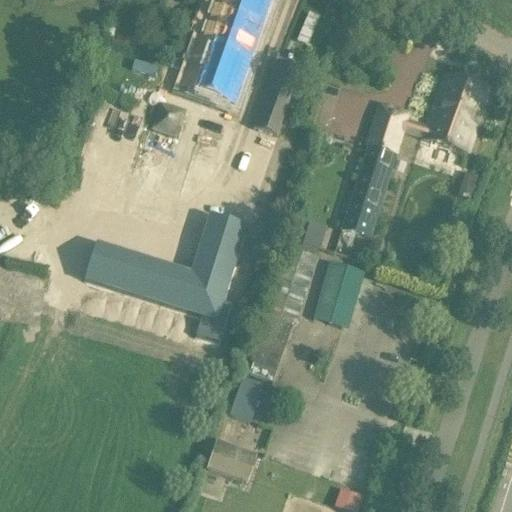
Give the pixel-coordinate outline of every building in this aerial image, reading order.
[(215,0),(191,67),(173,60),(167,78),(185,84),(183,92),(232,109),(234,109),(272,0),(215,0)] [(300,73),(277,64),(253,133),(276,141),(300,73)] [(445,77),(425,129),(405,123),(407,118),(408,118),(408,117),(378,107),(378,108),(379,109),(366,149),(367,150),(341,233),(369,242),(396,158),(394,157),(402,133),(421,139),(420,142),(467,157),(468,155),(467,155),(477,128),(478,128),(482,116),(490,92),(445,77)] [(115,232),(143,242),(185,115),(160,106),(152,131),(149,130),(115,232)] [(205,214),(225,125),(200,120),(181,209),(205,214)] [(218,222),(208,219),(208,220),(206,227),(205,231),(204,231),(200,245),(194,264),(190,276),(186,275),(186,277),(174,273),(175,272),(167,269),(167,271),(155,267),(156,266),(148,263),(148,265),(136,261),(137,260),(129,257),(128,259),(117,255),(117,254),(102,249),(102,250),(98,248),(95,247),(92,256),(93,257),(87,276),(86,275),(83,285),(84,285),(102,291),(138,302),(178,315),(199,321),(200,322),(194,341),(218,348),(230,309),(223,307),(224,302),(234,269),(246,232),(246,231),(236,228),(236,230),(218,224),(218,222)] [(322,249),(326,228),(309,225),(306,246),(322,249)] [(249,369),(253,370),(249,381),(271,389),(292,332),(291,332),(316,261),(287,251),(263,322),(262,321),(248,357),(253,359),(249,369)] [(321,301),(350,310),(361,275),(332,266),(321,301)] [(331,316),(328,327),(340,331),(344,320),(331,316)] [(222,420),(235,424),(238,418),(253,419),(253,410),(241,409),(241,408),(227,404),(222,420)] [(216,445),(206,474),(245,487),(255,458),(216,445)]
